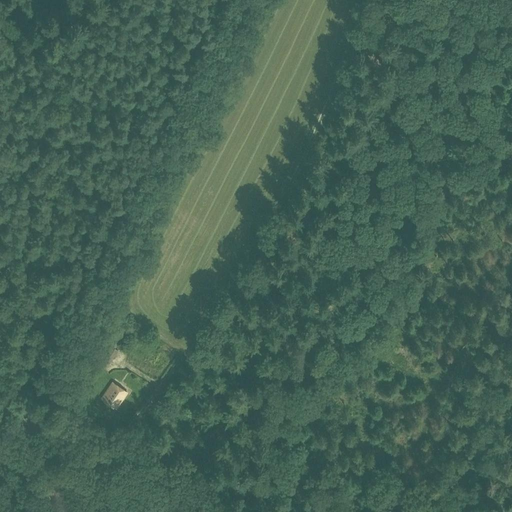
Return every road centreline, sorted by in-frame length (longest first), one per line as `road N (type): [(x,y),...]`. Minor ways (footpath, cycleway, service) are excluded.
road 1 (track): [(111,454),(264,229),(327,101),(360,0)]
road 2 (track): [(33,407),(238,0)]
road 3 (track): [(33,407),(206,511)]
